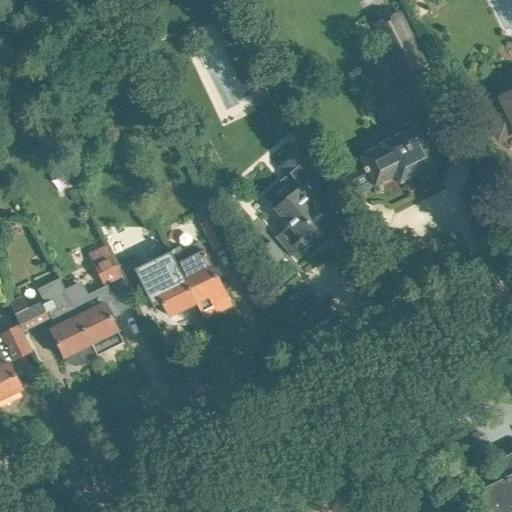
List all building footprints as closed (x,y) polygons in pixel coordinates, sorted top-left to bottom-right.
[(402,13),(374,27),(384,47),(400,80),(410,75),(429,65),(412,33),(402,13)] [(234,17),(214,27),(242,87),(262,77),(234,17)] [(416,112),(420,110),(409,88),(396,94),(406,115),(399,119),(406,132),(380,144),(381,146),(376,149),(375,146),(364,152),(365,154),(360,157),(365,167),(363,168),(367,175),(369,174),(375,187),(396,176),(400,183),(440,163),(423,128),(424,128),(416,112)] [(511,94),(502,99),(506,106),(488,115),(499,139),(511,132),(511,94)] [(312,189),(328,175),(309,135),(296,142),(301,152),(286,165),(303,186),(276,210),(290,227),(277,237),(290,253),(303,242),(306,245),(330,224),(325,218),(330,215),(330,211),(312,189)] [(197,212),(202,223),(200,224),(213,250),(228,243),(215,216),(214,217),(209,206),(197,212)] [(180,246),(170,251),(171,252),(196,303),(204,318),(231,305),(199,241),(182,250),(180,246)] [(122,278),(111,255),(105,244),(89,253),(107,288),(123,280),(122,278)] [(171,252),(135,270),(154,308),(155,307),(154,305),(162,301),(169,316),(196,303),(171,252)] [(41,303),(30,309),(38,324),(49,319),(47,314),(49,312),(52,317),(57,315),(63,326),(52,332),(64,357),(66,356),(69,362),(76,365),(82,362),(83,364),(84,363),(83,361),(97,355),(66,293),(59,279),(38,289),(46,305),(43,307),(41,303)] [(81,285),(66,293),(97,355),(97,357),(104,353),(124,343),(111,318),(120,314),(111,296),(107,288),(87,298),(81,285)] [(23,296),(8,303),(19,326),(22,332),(38,324),(30,309),(23,296)] [(0,399),(22,389),(9,363),(32,352),(23,334),(22,332),(19,326),(2,334),(0,335),(0,399)] [(511,511),(511,453),(497,461),(499,465),(508,482),(500,485),(499,482),(475,493),(484,511),(511,511)]
